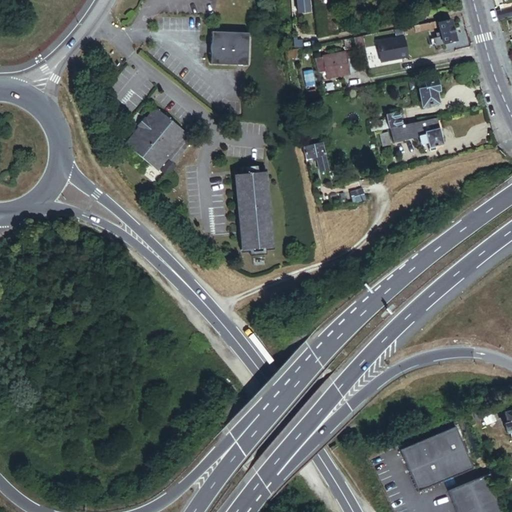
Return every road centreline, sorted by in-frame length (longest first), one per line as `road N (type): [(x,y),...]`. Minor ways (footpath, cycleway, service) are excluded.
road 1 (trunk): [(242,510),(337,388),(511,237)]
road 2 (secondary): [(350,511),(256,364),(146,245)]
road 3 (trunk): [(242,510),(395,372),(451,352),(511,367)]
road 4 (trunk): [(511,192),(374,301),(284,396)]
road 5 (trunk): [(284,396),(179,490),(139,511)]
road 6 (track): [(380,219),(417,185),(511,144)]
road 7 (trunk): [(284,396),(193,511)]
road 8 (secondary): [(511,116),(473,0)]
road 9 (unclassified): [(32,94),(107,0)]
